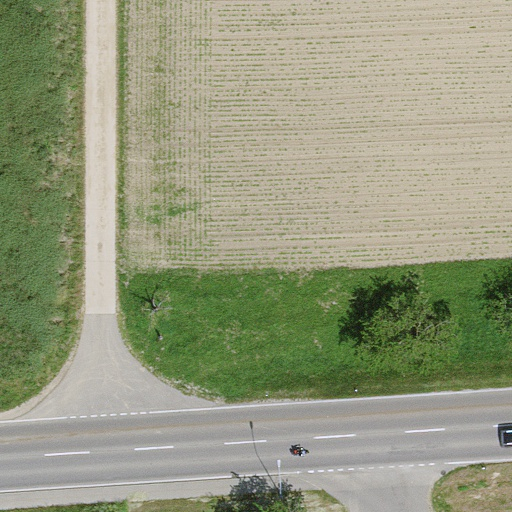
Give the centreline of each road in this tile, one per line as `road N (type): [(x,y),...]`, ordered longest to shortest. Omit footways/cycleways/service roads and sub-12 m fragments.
road 1 (secondary): [(0,458),(375,434)]
road 2 (secondary): [(375,434),(511,425)]
